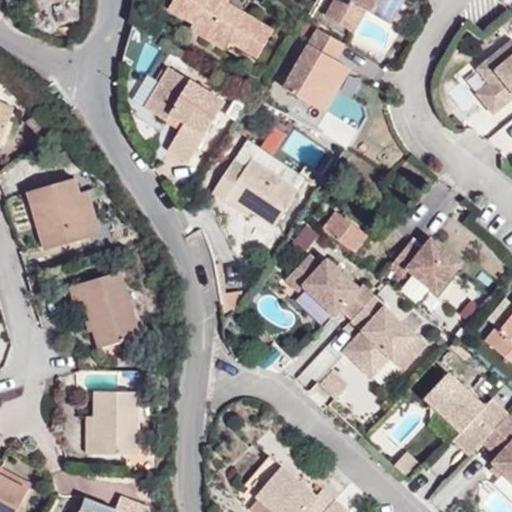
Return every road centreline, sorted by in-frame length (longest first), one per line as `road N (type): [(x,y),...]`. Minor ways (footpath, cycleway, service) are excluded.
road 1 (residential): [(93,77),(100,120),(181,253),(199,329)]
road 2 (unclassified): [(199,329),(187,495),(194,511)]
road 3 (residential): [(0,254),(34,377),(23,422)]
